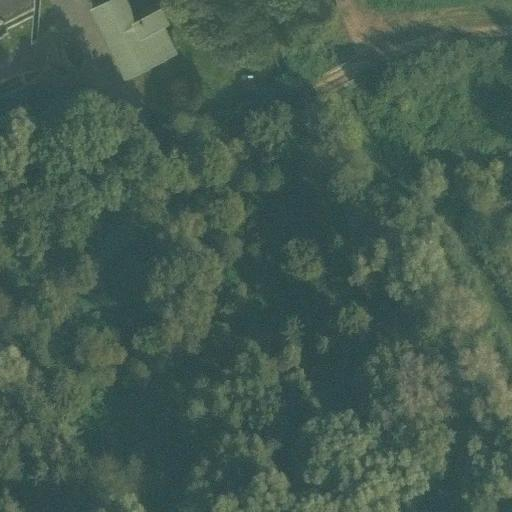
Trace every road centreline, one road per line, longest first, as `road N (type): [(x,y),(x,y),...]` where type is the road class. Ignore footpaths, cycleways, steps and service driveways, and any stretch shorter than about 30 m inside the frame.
road 1 (track): [(152,173),(365,66),(335,0)]
road 2 (track): [(0,248),(152,173),(126,124)]
road 3 (track): [(365,66),(441,35),(511,29)]
